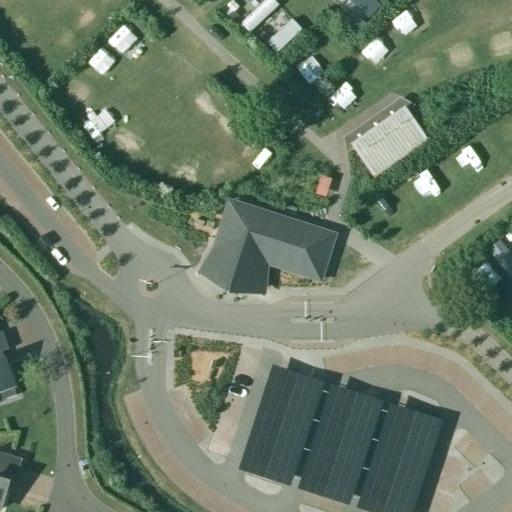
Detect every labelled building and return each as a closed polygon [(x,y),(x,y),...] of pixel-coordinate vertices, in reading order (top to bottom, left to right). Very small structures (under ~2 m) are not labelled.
[(275,0),(265,0),(239,21),(248,33),(281,7),(275,0)] [(350,0),(362,12),(374,0),(350,0)] [(293,19),(265,43),(274,53),(301,28),(293,19)] [(311,49),(293,65),(308,81),(325,65),(311,49)] [(427,141),(404,108),(351,145),(374,178),(427,141)] [(253,199),(240,195),(237,203),(251,207),(253,199)] [(317,277),(330,239),(233,207),(230,214),(226,213),(216,244),(218,245),(202,271),(203,271),(204,270),(222,276),(221,280),(225,282),(226,279),(238,282),(237,286),(242,287),(243,283),(262,289),(262,290),(265,260),(317,277)] [(337,228),(332,245),(342,248),(347,231),(337,228)] [(511,282),(511,281),(511,257),(500,240),(488,248),(511,282)] [(0,401),(16,396),(12,386),(13,386),(5,362),(0,363),(0,352),(8,350),(2,333),(0,333),(0,401)] [(227,369),(230,357),(210,352),(207,364),(227,369)] [(0,509),(0,510),(7,486),(1,484),(4,474),(16,477),(21,460),(0,453),(0,509)]
